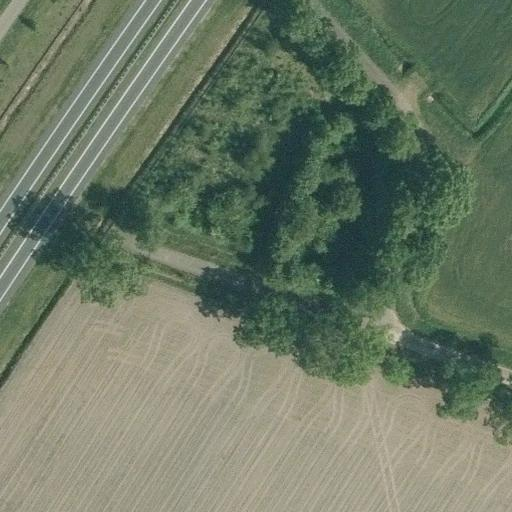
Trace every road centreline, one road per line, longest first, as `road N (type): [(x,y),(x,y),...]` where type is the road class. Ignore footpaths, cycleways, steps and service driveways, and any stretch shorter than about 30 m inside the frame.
road 1 (unclassified): [(375,327),(424,175),(423,148),(411,121),(307,0)]
road 2 (trunk): [(0,292),(202,0)]
road 3 (trunk): [(155,0),(0,227)]
road 4 (unclassified): [(375,327),(124,238)]
road 5 (unclassified): [(511,378),(375,327)]
